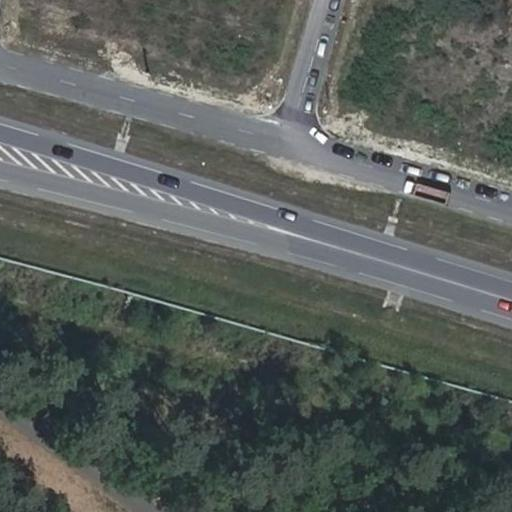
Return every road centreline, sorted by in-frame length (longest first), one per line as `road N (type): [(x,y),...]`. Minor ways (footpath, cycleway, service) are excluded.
road 1 (residential): [(0,67),(511,203)]
road 2 (primary): [(307,231),(0,131)]
road 3 (primary): [(0,165),(307,231)]
road 4 (primary): [(307,231),(511,294)]
